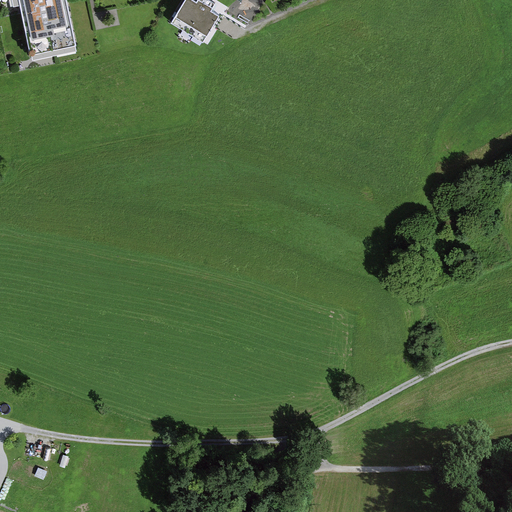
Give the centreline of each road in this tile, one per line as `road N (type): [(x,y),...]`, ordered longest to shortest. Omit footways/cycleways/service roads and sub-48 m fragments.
road 1 (track): [(261,472),(282,440),(316,432),(461,357),(511,342)]
road 2 (track): [(282,440),(127,442),(0,424)]
road 3 (track): [(511,473),(261,472)]
